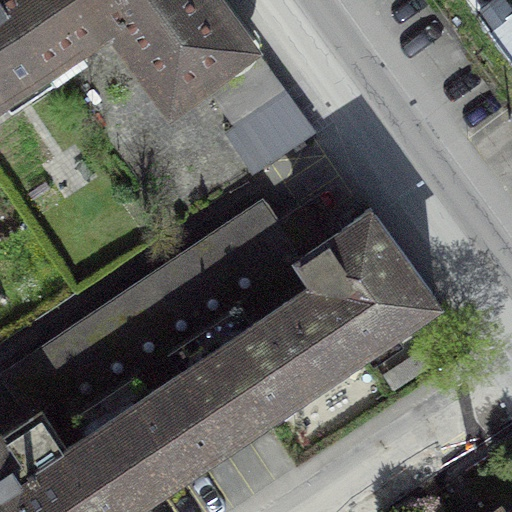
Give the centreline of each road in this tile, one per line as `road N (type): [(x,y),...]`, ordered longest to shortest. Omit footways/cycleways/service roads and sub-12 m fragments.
road 1 (residential): [(304,0),(511,273)]
road 2 (residential): [(307,511),(511,374)]
